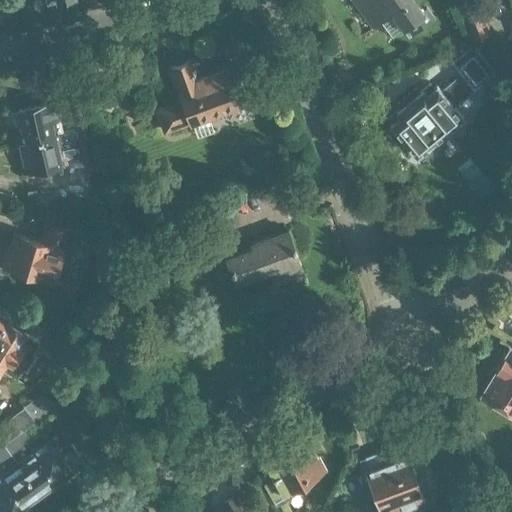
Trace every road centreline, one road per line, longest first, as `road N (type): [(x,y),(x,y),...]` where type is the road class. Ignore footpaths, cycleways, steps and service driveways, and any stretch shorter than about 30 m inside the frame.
road 1 (residential): [(399,338),(274,0)]
road 2 (residential): [(94,511),(399,338)]
road 3 (residential): [(186,0),(0,51)]
road 4 (residential): [(466,511),(399,338)]
road 5 (residential): [(399,338),(479,288),(511,254)]
